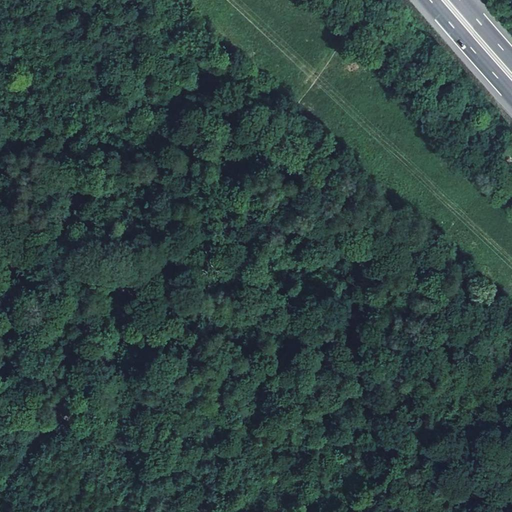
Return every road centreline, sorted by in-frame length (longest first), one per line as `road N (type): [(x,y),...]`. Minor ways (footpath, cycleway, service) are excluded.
road 1 (track): [(58,417),(183,511)]
road 2 (motorway): [(432,0),(511,91)]
